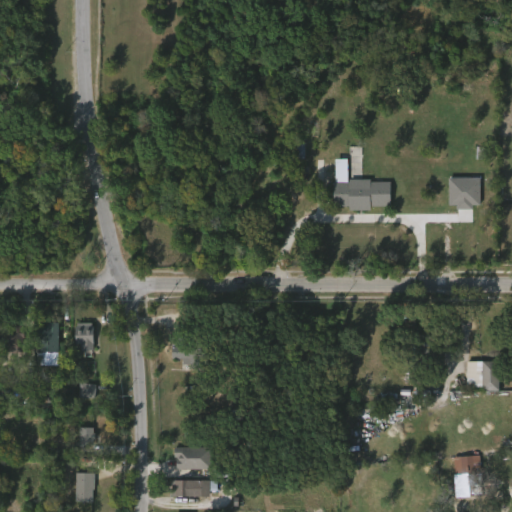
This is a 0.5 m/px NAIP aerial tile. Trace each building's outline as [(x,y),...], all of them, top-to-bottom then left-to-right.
[(367,90),(366,115),(341,114),(342,90),(367,90)] [(345,157),(345,179),(388,181),(387,206),(368,205),(368,209),(345,209),(345,206),(331,206),(333,157),(345,157)] [(90,334),(90,349),(77,349),(78,344),(72,344),(72,326),(74,326),(74,322),(90,322),(90,334)] [(59,354),(35,353),(35,346),(37,346),(38,327),(47,327),(47,323),(60,323),(59,354)] [(24,326),(24,331),(26,331),(26,339),(24,338),(24,352),(3,352),(4,328),(13,328),(13,326),(24,326)] [(71,361),(87,361),(88,333),(72,333),(71,361)] [(195,334),(195,339),(216,339),(216,358),(200,358),(200,368),(183,368),(184,359),(173,359),(173,334),(195,334)] [(433,334),(433,339),(436,339),(435,371),(409,371),(409,369),(402,369),(402,360),(409,360),(410,337),(414,337),(414,334),(433,334)] [(166,369),(177,369),(176,380),(188,381),(189,373),(191,373),(191,357),(166,357),(166,369)] [(481,390),(480,361),(498,361),(497,390),(481,390)] [(490,371),(460,371),(460,399),(490,399),(490,371)] [(90,410),(91,395),(75,393),(73,408),(90,410)] [(89,438),(74,437),(74,459),(88,459),(89,438)] [(479,474),(453,476),(452,456),(478,454),(479,474)] [(171,479),(202,479),(202,458),(168,457),(168,467),(171,467),(171,479)] [(447,467),(449,507),(466,506),(465,482),(475,482),(474,466),(447,467)] [(89,501),(73,501),(73,472),(91,472),(89,501)] [(173,496),(169,496),(169,479),(207,479),(207,496),(173,496)] [(204,491),(166,490),(166,506),(204,507),(204,491)]
